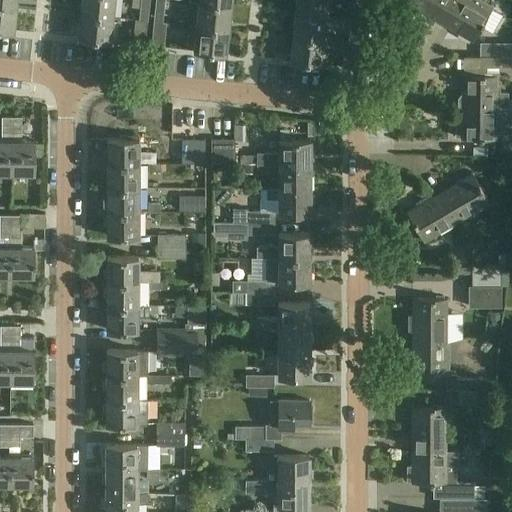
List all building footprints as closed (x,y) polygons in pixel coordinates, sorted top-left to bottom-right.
[(80,0),(79,12),(112,15),(113,0),(80,0)] [(149,0),(140,0),(139,10),(148,11),(149,0)] [(163,13),(164,0),(155,0),(154,12),(163,13)] [(231,4),(198,0),(195,24),(228,27),(231,4)] [(328,0),(295,0),(294,11),(327,14),(328,0)] [(351,0),(350,16),(359,17),(360,1),(352,0),(351,0)] [(406,0),(406,1),(434,17),(443,0),(406,0)] [(487,0),(443,0),(434,17),(473,39),(493,3),(487,0)] [(0,27),(14,29),(16,5),(0,2),(0,27)] [(292,34),(325,38),(327,14),(294,11),(292,34)] [(77,36),(110,40),(112,15),(79,12),(77,36)] [(357,34),(359,17),(350,16),(349,33),(357,34)] [(132,42),(145,43),(148,19),(134,17),(132,42)] [(151,44),(163,45),(166,21),(153,19),(151,44)] [(193,49),(226,52),(228,27),(195,24),(193,49)] [(289,59),(323,62),(325,38),(292,34),(289,59)] [(341,64),(354,66),(357,41),(344,40),(341,64)] [(498,57),(498,66),(511,66),(511,57),(498,57)] [(462,91),(457,96),(457,105),(462,105),(496,105),(508,106),(508,90),(500,90),(501,85),(496,85),(496,74),(462,73),(462,90),(462,91)] [(508,106),(496,105),(462,105),(461,137),(495,138),(495,120),(511,120),(511,106),(508,106)] [(172,108),(174,122),(185,120),(183,106),(172,108)] [(0,171),(11,171),(12,115),(1,115),(1,139),(0,138),(0,171)] [(35,139),(21,139),(21,115),(12,115),(11,171),(35,171),(35,139)] [(234,124),(234,138),(234,139),(246,139),(246,124),(234,124)] [(138,162),(138,146),(138,137),(138,133),(126,133),(126,137),(107,137),(107,162),(138,162)] [(182,137),(181,162),(193,162),(193,137),(182,137)] [(205,162),(205,137),(193,137),(193,162),(205,162)] [(211,138),(211,162),(222,162),(222,138),(211,138)] [(234,162),(234,138),(222,138),(222,162),(234,162)] [(268,163),(279,163),(310,163),(310,138),(279,138),(279,151),(257,151),(257,153),(257,163),(268,163)] [(257,163),(257,153),(243,153),(243,163),(257,163)] [(138,162),(107,162),(107,186),(138,186),(138,162)] [(160,162),(148,162),(148,169),(160,170),(160,162)] [(257,163),(256,171),(268,171),(268,163),(257,163)] [(279,163),(279,187),(310,187),(310,163),(279,163)] [(433,194),(451,224),(489,201),(472,172),(433,194)] [(138,186),(107,186),(107,210),(138,210),(138,186)] [(214,199),(226,199),(226,187),(214,186),(214,199)] [(279,199),(279,212),(310,212),(310,187),(279,187),(267,187),(267,199),(279,199)] [(406,210),(423,240),(451,224),(433,194),(406,210)] [(148,210),(160,210),(160,202),(148,202),(148,210)] [(274,222),(274,210),(248,209),(248,208),(233,207),(233,222),(238,222),(246,222),(274,222)] [(107,235),(138,235),(138,210),(107,210),(107,235)] [(0,214),(0,235),(10,236),(10,214),(0,214)] [(21,236),(21,214),(10,214),(10,236),(21,236)] [(233,222),(213,221),(213,233),(227,233),(227,238),(247,238),(247,233),(274,233),(274,222),(246,222),(238,222),(233,222)] [(266,256),(266,257),(310,257),(310,232),(278,232),(278,245),(275,245),(274,243),(268,243),(266,245),(257,245),(257,256),(266,256)] [(157,233),(157,245),(185,245),(185,233),(157,233)] [(0,274),(10,274),(10,245),(0,245),(0,274)] [(34,274),(34,246),(10,245),(10,274),(34,274)] [(157,257),(185,257),(185,245),(157,245),(157,257)] [(148,280),(160,280),(160,269),(138,268),(138,255),(107,255),(107,280),(148,280)] [(310,282),(310,257),(266,257),(266,280),(232,280),(232,292),(246,292),(274,292),(274,280),(278,280),(278,282),(310,282)] [(501,306),(501,272),(489,272),(489,268),(478,268),(478,272),(474,272),(474,285),(469,285),(469,306),(501,306)] [(148,280),(107,280),(107,304),(137,304),(149,304),(149,288),(147,288),(148,280)] [(246,304),(274,304),(274,292),(246,292),(246,304)] [(407,314),(407,329),(412,329),(412,341),(446,341),(446,297),(411,297),(411,314),(407,314)] [(268,327),(278,327),(309,327),(309,303),(278,302),(278,317),(256,317),(256,327),(268,327)] [(149,304),(137,304),(107,304),(106,329),(137,329),(137,316),(149,316),(149,304)] [(157,327),(157,339),(185,339),(197,339),(204,339),(204,323),(185,323),(185,327),(157,327)] [(0,380),(10,380),(11,325),(1,325),(1,348),(0,348),(0,380)] [(20,325),(11,325),(10,380),(34,380),(34,348),(20,348),(20,325)] [(256,335),(268,335),(268,327),(256,327),(256,335)] [(278,351),(309,351),(309,327),(278,327),(278,351)] [(197,339),(185,339),(157,339),(157,351),(197,351),(197,339)] [(412,373),(446,373),(446,341),(412,341),(412,373)] [(148,350),(138,350),(138,349),(106,349),(106,373),(147,374),(148,350)] [(277,375),(309,376),(309,351),(278,351),(277,375)] [(106,373),(106,398),(137,398),(137,374),(147,374),(106,373)] [(457,373),(446,373),(447,390),(487,388),(486,376),(457,377),(457,373)] [(147,374),(147,382),(171,382),(171,374),(147,374)] [(246,374),(245,387),(273,387),(274,375),(246,374)] [(249,402),(267,403),(267,388),(249,387),(249,402)] [(487,401),(487,388),(473,389),(473,401),(487,401)] [(106,398),(106,422),(147,422),(147,398),(137,398),(106,398)] [(310,401),(310,399),(271,398),(271,423),(278,423),(278,426),(294,426),(294,424),(309,424),(309,413),(313,414),(313,402),(310,401)] [(446,405),(412,405),(412,449),(446,449),(446,405)] [(185,421),(157,421),(157,433),(185,433),(185,421)] [(0,423),(0,445),(9,446),(9,424),(0,423)] [(20,446),(20,436),(33,436),(33,424),(9,424),(9,446),(20,446)] [(235,438),(245,438),(265,437),(265,425),(235,425),(235,438)] [(315,442),(315,425),(295,425),(295,442),(315,442)] [(185,445),(185,433),(157,433),(157,444),(185,445)] [(459,452),(486,453),(486,435),(459,435),(459,452)] [(245,438),(245,450),(273,450),(273,437),(265,437),(245,438)] [(136,468),(146,468),(148,468),(148,443),(106,443),(105,468),(136,468)] [(20,446),(9,446),(9,455),(9,484),(33,484),(33,455),(19,455),(20,446)] [(446,481),(446,449),(412,449),(412,481),(446,481)] [(277,454),(277,479),(309,479),(309,455),(277,454)] [(0,484),(9,484),(9,455),(0,455),(0,484)] [(136,468),(105,468),(105,491),(136,492),(136,468)] [(158,476),(158,468),(148,468),(146,468),(146,476),(158,476)] [(267,480),(267,479),(246,479),(246,491),(277,491),(277,504),(309,504),(309,479),(277,479),(267,480)] [(475,481),(445,482),(445,498),(475,498),(475,481)] [(149,492),(136,492),(105,491),(105,511),(136,511),(136,502),(149,502),(149,492)] [(189,511),(190,494),(176,494),(175,511),(189,511)] [(487,511),(488,499),(440,498),(439,511),(487,511)]
